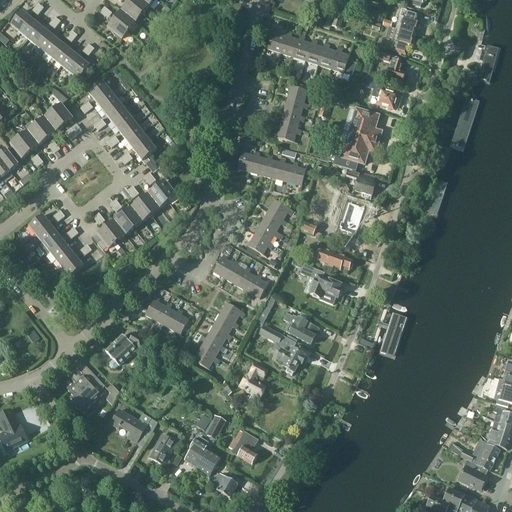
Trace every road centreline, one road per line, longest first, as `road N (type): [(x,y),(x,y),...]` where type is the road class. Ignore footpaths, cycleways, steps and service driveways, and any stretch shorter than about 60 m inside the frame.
road 1 (unclassified): [(254,511),(331,387),(458,0)]
road 2 (unclassified): [(69,349),(199,220),(258,9)]
road 3 (residential): [(56,188),(46,177),(91,140),(124,180)]
